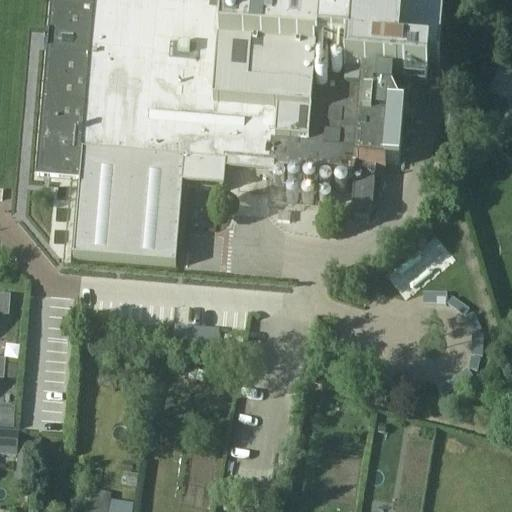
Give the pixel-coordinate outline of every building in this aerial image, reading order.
[(51,0),(49,22),(45,22),(45,27),(47,27),(46,44),(44,44),(43,49),(47,49),(36,177),(79,181),(72,261),(174,270),(181,190),(193,191),(208,192),(210,192),(223,193),(225,179),(225,168),(354,179),(351,214),(350,220),(369,222),(373,176),(354,174),(354,169),(366,170),(366,171),(385,173),(386,167),(399,168),(403,119),(390,117),(392,88),(396,88),(397,78),(425,81),(427,57),(436,58),(440,0),(51,0)] [(181,357),(178,370),(190,372),(193,359),(181,357)] [(72,363),(71,392),(83,392),(84,363),(72,363)] [(3,366),(2,380),(15,381),(16,367),(3,366)] [(299,419),(319,427),(325,412),(306,404),(299,419)] [(356,423),(358,413),(339,410),(338,420),(356,423)] [(0,457),(15,459),(17,437),(0,435),(0,457)] [(209,511),(226,511),(232,511),(234,490),(210,488),(209,511)] [(90,495),(86,511),(133,511),(110,507),(112,498),(90,495)]
